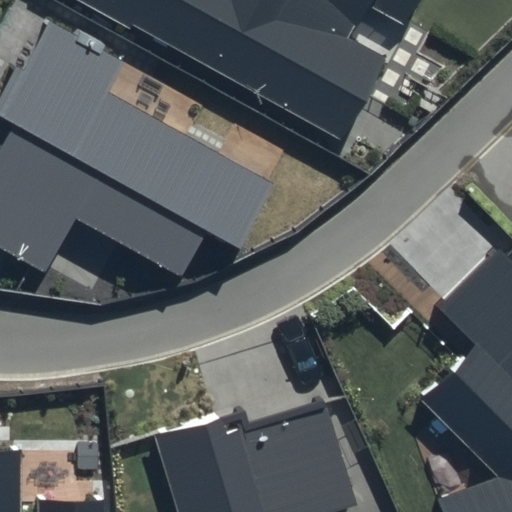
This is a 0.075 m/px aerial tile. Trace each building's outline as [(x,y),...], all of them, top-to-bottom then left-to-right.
[(86,0),(341,139),(417,0),(86,0)] [(53,20),(0,123),(0,242),(44,265),(73,208),(176,261),(200,215),(240,235),(271,174),(110,92),(128,58),(53,20)] [(511,511),(511,269),(496,253),(434,309),(471,346),(419,396),(497,477),(438,499),(442,511),(511,511)] [(247,425),(241,407),(150,435),(174,511),(329,511),(356,504),(324,401),(247,425)] [(0,511),(103,511),(104,500),(40,500),(39,511),(19,511),(19,446),(0,446),(0,511)]
